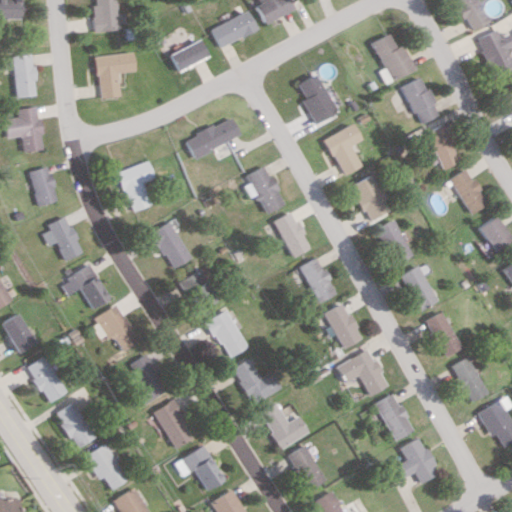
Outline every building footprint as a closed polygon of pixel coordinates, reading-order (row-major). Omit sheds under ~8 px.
[(0,0),(0,16),(16,17),(15,0),(0,0)] [(112,0),(87,0),(91,30),(122,26),(120,10),(114,11),(112,0)] [(252,0),(264,22),(289,9),(284,0),(252,0)] [(476,22),(467,0),(446,0),(458,30),(476,22)] [(207,28),(217,47),(253,28),(244,9),(207,28)] [(511,26),(503,31),(509,44),(511,43),(511,26)] [(495,49),(502,46),(496,33),(488,37),(484,29),(466,37),(483,75),(503,66),(495,49)] [(377,67),(372,69),(378,82),(407,68),(395,43),(390,46),(383,32),(365,41),(377,67)] [(165,52),(173,69),(203,57),(195,39),(165,52)] [(95,97),(116,95),(113,72),(130,70),(128,51),(91,55),(95,97)] [(8,55),(12,96),(32,94),(28,53),(8,55)] [(290,83),(297,96),(293,99),(307,123),(328,111),(307,73),(290,83)] [(394,85),(412,124),(431,114),(413,75),(394,85)] [(492,85),(511,123),(511,122),(511,83),(509,77),(492,85)] [(13,108),(14,116),(0,118),(3,137),(18,135),(20,151),(40,148),(34,105),(13,108)] [(234,135),(226,116),(180,138),(188,156),(234,135)] [(420,131),(424,140),(417,143),(422,155),(432,151),(440,168),(455,162),(439,123),(420,131)] [(351,139),(344,124),(316,136),(333,175),(352,166),(342,143),(351,139)] [(113,171),(127,210),(147,203),(139,182),(150,178),(143,160),(113,171)] [(35,205),(54,199),(44,165),(25,170),(35,205)] [(239,174),(243,182),(239,184),(245,197),(252,194),(260,212),(277,204),(260,165),(239,174)] [(448,177),(471,213),(487,202),(464,167),(448,177)] [(343,184),(363,220),(384,209),(364,173),(343,184)] [(269,218),(285,256),(304,248),(293,221),(289,223),(284,212),(269,218)] [(43,223),(46,229),(38,232),(44,245),(52,242),(59,259),(78,251),(62,215),(43,223)] [(478,226),(494,252),(511,240),(511,239),(496,215),(478,226)] [(406,255),(390,218),(371,227),(388,263),(406,255)] [(145,232),(166,269),(186,257),(165,220),(145,232)] [(294,265),(314,302),(331,292),(311,256),(294,265)] [(75,286),(87,308),(105,297),(86,264),(55,282),(62,294),(75,286)] [(413,309),(431,301),(415,264),(397,272),(413,309)] [(212,297),(193,268),(176,279),(195,308),(212,297)] [(337,347),(356,339),(339,301),(320,310),(337,347)] [(117,350),(132,341),(110,303),(85,319),(97,339),(107,332),(117,350)] [(242,347),(222,308),(201,319),(222,357),(242,347)] [(441,355),(457,347),(437,310),(421,319),(441,355)] [(29,343),(14,312),(0,318),(0,328),(10,352),(29,343)] [(332,364),(341,381),(355,374),(366,395),(384,385),(365,348),(332,364)] [(43,401),(62,390),(39,354),(21,366),(43,401)] [(125,363),(137,383),(127,389),(137,405),(161,390),(138,354),(125,363)] [(482,393),(465,355),(447,364),(458,390),(462,388),(467,400),(482,393)] [(228,366),(246,402),(275,388),(267,370),(254,376),(245,357),(228,366)] [(389,439),(408,431),(392,392),(373,400),(389,439)] [(474,411),(488,436),(493,433),(500,446),(511,439),(511,426),(502,409),(509,405),(503,395),(474,411)] [(147,411),(170,447),(189,436),(167,399),(147,411)] [(50,411),(71,447),(89,437),(69,401),(50,411)] [(283,421),(271,401),(254,412),(276,448),(304,431),(294,414),(283,421)] [(397,446),(403,459),(393,464),(400,477),(412,471),(417,482),(436,472),(417,436),(397,446)] [(105,489),(123,479),(101,442),(79,455),(93,479),(98,476),(105,489)] [(219,478),(198,444),(169,462),(177,475),(188,468),(201,489),(219,478)] [(283,453),(303,489),(320,479),(300,444),(283,453)] [(144,511),(129,486),(107,499),(114,511),(144,511)] [(204,502),(211,511),(239,511),(224,489),(204,502)] [(310,500),(316,511),(340,511),(327,490),(310,500)] [(0,511),(16,511),(17,497),(0,496),(0,511)]
